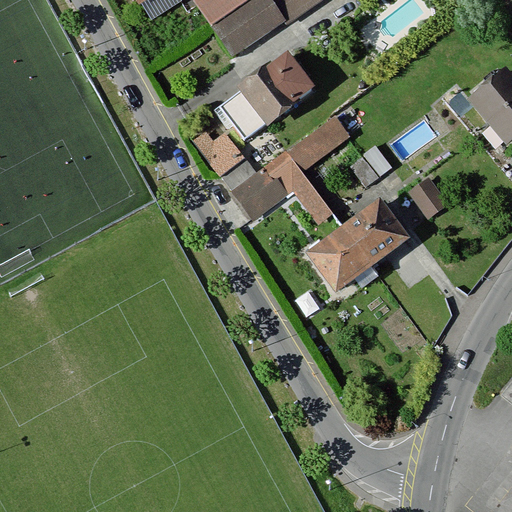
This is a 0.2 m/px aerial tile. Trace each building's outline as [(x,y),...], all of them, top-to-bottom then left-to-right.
[(135,0),(145,17),(173,0),(135,0)] [(202,0),(193,6),(235,69),(338,0),(202,0)] [(295,62),(228,114),(249,140),(265,128),(275,142),(326,103),(295,62)] [(511,74),(509,71),(471,103),(509,148),(511,145),(511,74)] [(337,123),(234,196),(254,225),(293,197),(320,234),(340,220),(308,175),(352,144),(337,123)] [(214,146),(202,129),(189,138),(223,184),(248,167),(226,137),(214,146)] [(434,179),(411,194),(430,222),(453,207),(434,179)] [(386,210),(313,265),(344,306),(416,250),(386,210)]
